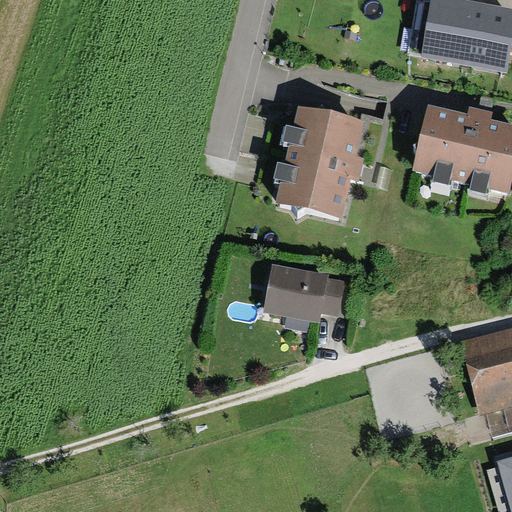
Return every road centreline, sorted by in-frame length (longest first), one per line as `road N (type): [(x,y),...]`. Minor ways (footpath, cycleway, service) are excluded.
road 1 (track): [(0,471),(301,375)]
road 2 (unknown): [(277,74),(511,108)]
road 3 (track): [(511,324),(301,375)]
road 4 (residential): [(256,0),(221,143)]
